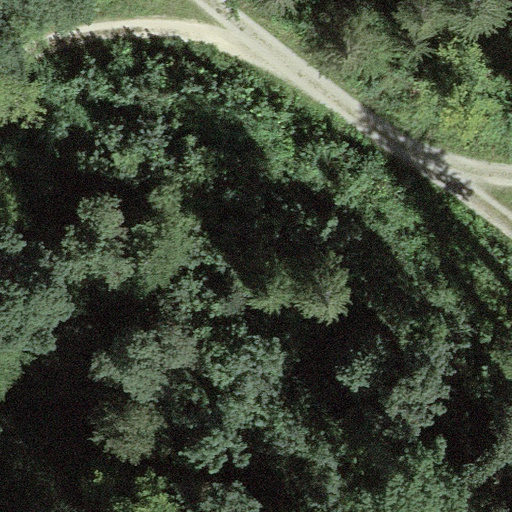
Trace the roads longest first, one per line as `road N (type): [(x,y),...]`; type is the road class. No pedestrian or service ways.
road 1 (track): [(206,0),(511,226)]
road 2 (track): [(250,33),(86,34),(0,68)]
